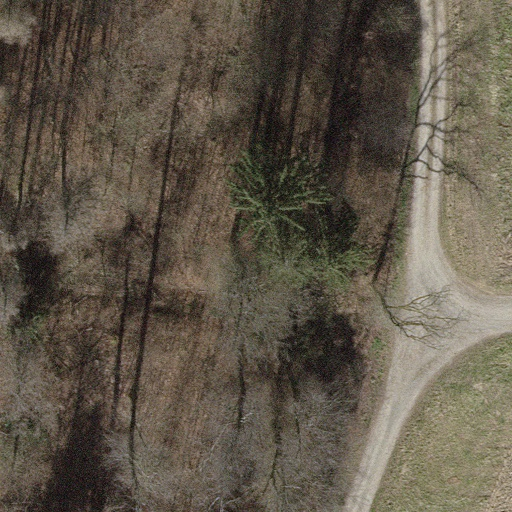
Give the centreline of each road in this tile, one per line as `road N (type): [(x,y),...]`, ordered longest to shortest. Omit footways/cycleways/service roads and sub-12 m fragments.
road 1 (track): [(430,0),(431,238),(418,332)]
road 2 (track): [(352,511),(418,332)]
